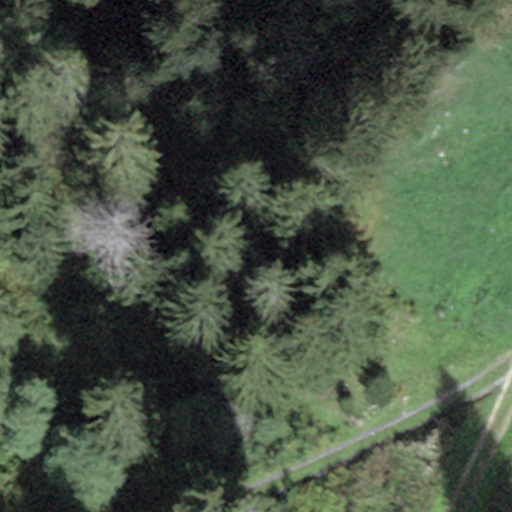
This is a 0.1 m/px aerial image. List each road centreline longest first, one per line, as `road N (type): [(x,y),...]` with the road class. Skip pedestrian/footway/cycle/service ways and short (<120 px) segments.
road 1 (track): [(511,366),(177,511)]
road 2 (track): [(511,394),(453,511)]
